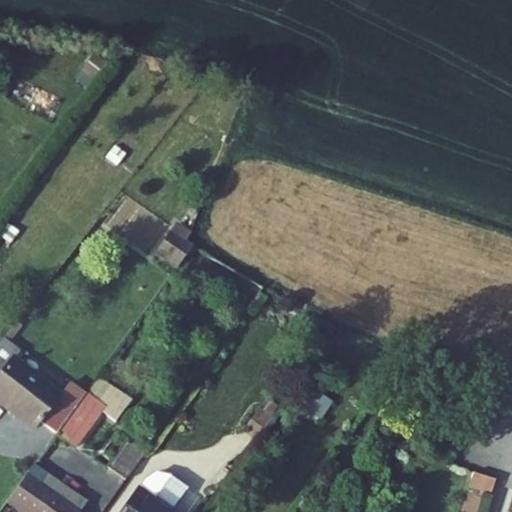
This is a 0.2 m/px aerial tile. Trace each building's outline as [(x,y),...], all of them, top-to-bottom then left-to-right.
[(136,268),(158,283),(171,265),(152,247),(136,268)] [(0,393),(31,416),(57,379),(9,344),(16,335),(0,322),(0,393)] [(251,405),(263,415),(281,390),(268,381),(251,405)] [(319,411),(329,397),(306,381),(296,395),(319,411)] [(56,421),(76,435),(105,397),(85,382),(56,421)] [(102,469),(116,480),(135,454),(121,444),(102,469)] [(483,465),(460,457),(456,471),(479,476),(483,465)] [(0,496),(0,502),(13,511),(69,511),(78,500),(25,462),(0,496)] [(162,511),(180,487),(162,480),(128,489),(111,511),(162,511)]
